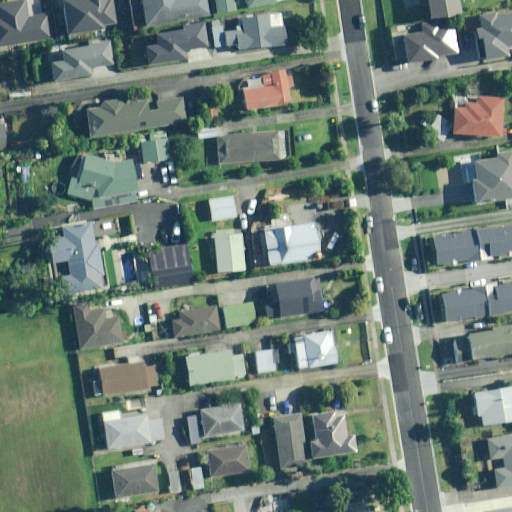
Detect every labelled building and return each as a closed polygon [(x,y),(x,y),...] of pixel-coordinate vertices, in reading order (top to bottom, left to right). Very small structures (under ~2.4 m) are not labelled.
[(138,0),(143,25),(208,15),(205,0),(138,0)] [(213,0),(216,11),(234,9),(232,0),(213,0)] [(422,0),(426,18),(456,12),(453,0),(422,0)] [(477,27),(473,28),(474,36),(478,36),(481,59),(504,56),(502,46),(511,44),(511,14),(491,17),(490,13),(475,15),(477,27)] [(235,45),(235,48),(256,47),(256,44),(282,44),(282,26),(265,26),(265,16),(239,16),(239,30),(223,30),(223,45),(235,45)] [(206,45),(202,21),(181,25),(181,29),(152,33),(154,43),(141,45),(144,63),(183,57),(181,49),(206,45)] [(432,55),(456,51),(451,21),(420,26),(421,32),(401,35),(405,63),(433,59),(432,55)] [(110,45),(60,49),(60,60),(47,61),(49,79),(89,75),(88,65),(111,63),(110,45)] [(291,85),(289,75),(284,76),(283,70),(260,73),(262,87),(241,90),(244,108),(288,101),(285,85),(291,85)] [(504,134),(504,126),(499,125),(501,97),(475,96),(474,103),(462,102),(462,108),(451,107),(449,132),(498,136),(498,134),(504,134)] [(156,109),(146,110),(145,99),(121,103),(115,98),(101,101),(97,106),(84,108),(88,135),(185,121),(181,98),(155,102),(156,109)] [(215,98),(199,100),(201,118),(217,117),(215,98)] [(435,116),(426,129),(440,138),(449,125),(435,116)] [(213,124),(194,126),(195,137),(214,136),(213,124)] [(215,136),(217,162),(278,158),(277,132),(215,136)] [(138,142),(141,162),(169,157),(166,137),(138,142)] [(495,158),(471,161),(474,178),(468,179),(472,204),(511,197),(511,158),(511,151),(495,153),(495,158)] [(114,162),(83,154),(76,179),(67,177),(64,193),(89,199),(91,208),(132,199),(130,190),(134,190),(129,160),(114,162)] [(207,199),(210,219),(234,215),(231,196),(207,199)] [(59,291),(98,285),(96,274),(100,273),(96,243),(91,244),(88,222),(59,226),(61,237),(45,240),(49,263),(64,260),(67,275),(57,276),(59,291)] [(248,247),(251,265),(266,262),(266,265),(316,257),(313,242),(324,240),(321,225),(311,226),(310,222),(271,228),(271,230),(258,233),(260,245),(248,247)] [(244,269),(239,233),(232,234),(232,230),(212,233),(216,272),(244,269)] [(335,251),(335,235),(325,235),(325,251),(335,251)] [(150,277),(188,270),(183,244),(145,250),(150,277)] [(272,286),(266,287),(268,301),(274,301),(276,318),(319,312),(314,278),(271,283),(272,286)] [(221,307),(224,327),(254,322),(250,302),(221,307)] [(100,308),(86,310),(85,303),(70,305),(77,349),(120,342),(116,315),(102,317),(100,308)] [(178,318),(170,319),(172,336),(218,329),(215,306),(177,311),(178,318)] [(511,351),(507,324),(488,328),(489,332),(464,336),(468,359),(511,351)] [(329,332),(291,338),(296,368),(334,362),(329,332)] [(253,352),(256,372),(273,370),(272,362),(278,362),(277,349),(253,352)] [(232,376),(245,374),(242,354),(229,356),(228,350),(182,357),(186,384),(232,377),(232,376)] [(139,361),(95,368),(97,382),(90,383),(92,397),(145,388),(144,386),(156,384),(153,365),(141,367),(139,361)] [(477,415),(479,425),(511,419),(511,386),(470,392),(474,415),(477,415)] [(298,388),(257,392),(259,415),(300,411),(298,388)] [(186,417),(190,442),(202,440),(201,436),(241,430),(237,404),(198,410),(198,415),(186,417)] [(333,412),(311,415),(314,440),(308,441),(311,458),(355,451),(353,435),(344,436),(341,415),(334,417),(333,412)] [(304,443),(299,413),(270,418),(278,469),(304,465),(300,444),(304,443)] [(148,439),(160,437),(158,419),(144,421),(143,415),(100,420),(103,448),(148,442),(148,439)] [(511,434),(483,438),(486,459),(499,458),(500,468),(491,469),(493,486),(511,484),(511,434)] [(234,442),(227,442),(228,447),(205,449),(208,477),(247,472),(244,445),(234,446),(234,442)] [(109,469),(112,497),(156,491),(152,463),(109,469)] [(199,466),(189,468),(192,489),(202,488),(199,466)] [(177,470),(166,471),(169,493),(179,492),(177,470)] [(282,511),(283,495),(273,495),(273,511),(282,511)] [(340,503),(341,511),(365,511),(364,500),(340,503)]
